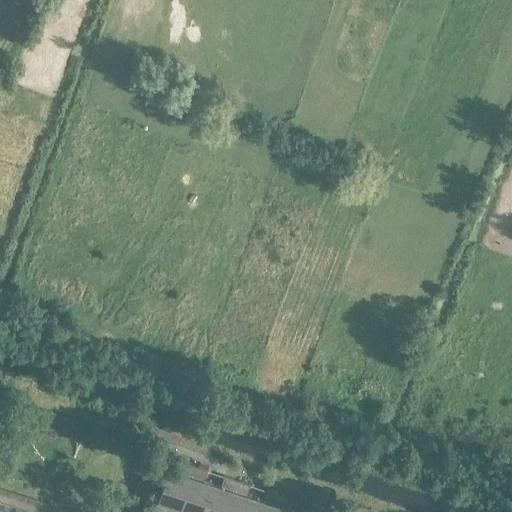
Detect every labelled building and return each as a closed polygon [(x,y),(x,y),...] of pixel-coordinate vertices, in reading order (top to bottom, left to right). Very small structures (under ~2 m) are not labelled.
[(156,499),(158,500),(179,507),(193,462),(180,458),(176,469),(167,466),(156,499)] [(193,462),(179,507),(194,511),(201,511),(211,481),(203,478),(207,467),(193,462)] [(211,481),(201,511),(225,511),(237,477),(223,473),(220,484),(211,481)] [(237,477),(225,511),(248,511),(254,495),(246,492),(250,482),(237,477)] [(254,495),(248,511),(273,511),(280,492),(266,487),(263,498),(254,495)] [(280,492),(273,511),(298,511),(299,510),(290,507),(294,496),(280,492)]
